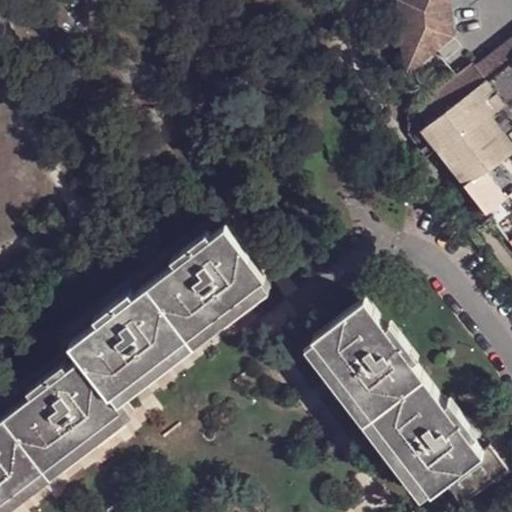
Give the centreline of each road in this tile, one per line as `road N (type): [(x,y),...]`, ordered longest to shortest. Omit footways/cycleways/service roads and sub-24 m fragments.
road 1 (track): [(0,27),(134,59),(213,65),(301,54),(352,18)]
road 2 (track): [(68,214),(184,125),(217,86),(301,54)]
road 3 (track): [(0,257),(68,214),(51,154),(0,63)]
